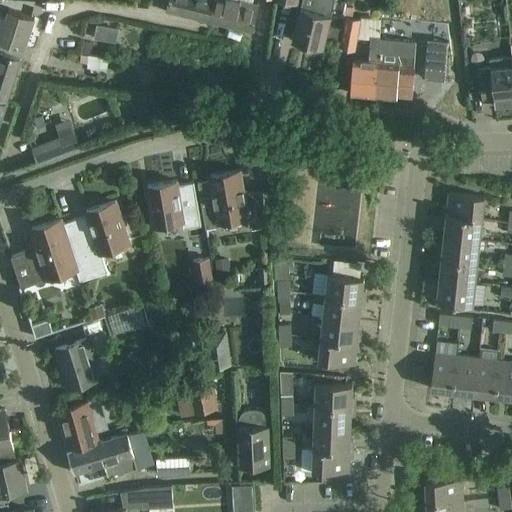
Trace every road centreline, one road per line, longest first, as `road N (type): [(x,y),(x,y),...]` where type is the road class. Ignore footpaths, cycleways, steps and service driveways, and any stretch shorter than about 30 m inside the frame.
road 1 (residential): [(393,416),(415,173),(424,151),(442,140),(511,137)]
road 2 (track): [(214,131),(266,100),(304,93),(414,107),(442,140)]
road 3 (residential): [(67,511),(0,295)]
road 4 (residential): [(0,198),(147,144),(214,131)]
road 5 (residential): [(264,511),(384,508)]
